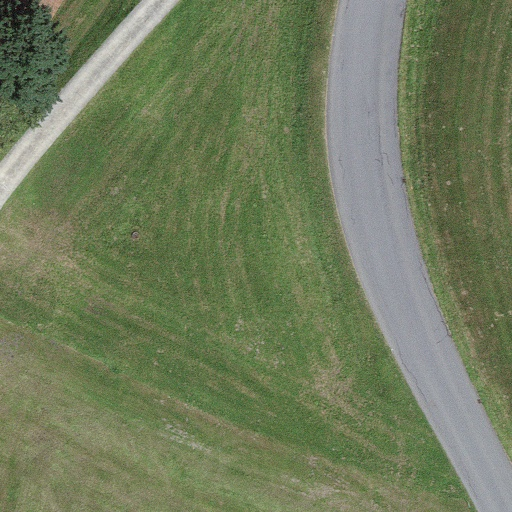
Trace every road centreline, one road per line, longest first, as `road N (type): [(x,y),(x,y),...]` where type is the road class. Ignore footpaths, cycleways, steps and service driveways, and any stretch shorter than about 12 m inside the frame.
road 1 (unclassified): [(377,0),(365,116),(387,250),(446,403),(504,511)]
road 2 (track): [(0,190),(169,0)]
